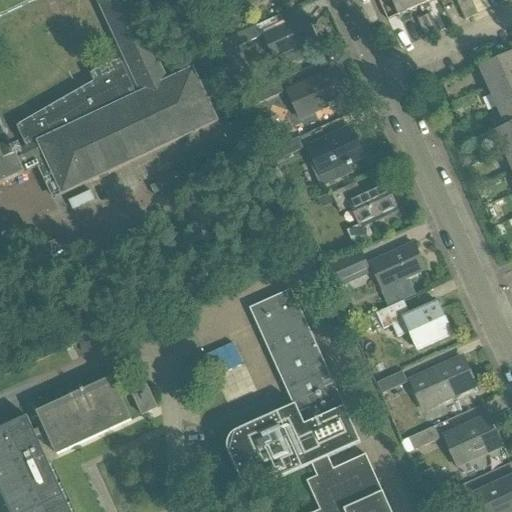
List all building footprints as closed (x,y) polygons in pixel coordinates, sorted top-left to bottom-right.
[(0,0),(0,186),(25,174),(21,167),(44,156),(63,195),(219,122),(194,69),(168,81),(130,0),(129,0),(97,0),(126,62),(122,64),(121,62),(93,76),(96,84),(15,122),(27,148),(22,150),(21,148),(15,151),(0,119),(0,17),(25,6),(36,0),(0,0)] [(419,7),(416,0),(390,0),(398,16),(419,7)] [(461,12),(474,6),(471,0),(461,0),(457,2),(461,12)] [(474,6),(461,12),(465,21),(478,15),(474,6)] [(421,30),(434,24),(430,14),(417,20),(421,30)] [(316,42),(305,18),(264,37),(274,60),(282,57),(286,66),(306,57),(302,48),(316,42)] [(434,24),(421,30),(425,39),(438,33),(434,24)] [(256,27),(224,41),(229,53),(261,39),(256,27)] [(489,88),(511,77),(511,54),(480,69),(489,88)] [(334,73),(286,93),(298,121),(346,100),(334,73)] [(511,100),(511,77),(489,88),(497,107),(511,100)] [(278,82),(251,94),(257,106),(283,94),(278,82)] [(511,100),(497,107),(506,127),(507,127),(511,124),(511,100)] [(511,124),(507,127),(506,127),(494,132),(504,153),(511,149),(511,124)] [(351,129),(308,148),(322,178),(364,158),(351,129)] [(298,139),(271,152),(276,162),(303,150),(298,139)] [(161,183),(151,188),(155,195),(165,190),(161,183)] [(357,184),(331,196),(339,214),(352,208),(360,227),(348,232),(353,244),(372,236),(368,227),(398,213),(385,184),(361,195),(357,184)] [(331,196),(318,202),(322,210),(335,204),(331,196)] [(414,247),(372,265),(382,289),(425,271),(414,247)] [(323,268),(334,291),(371,274),(361,251),(323,268)] [(69,511),(46,461),(37,440),(47,435),(56,456),(132,421),(113,379),(38,414),(42,424),(32,429),(27,419),(0,431),(0,490),(10,511),(391,511),(366,456),(334,471),(329,459),(361,445),(292,291),(249,310),(293,407),(236,433),(232,436),(230,439),(229,442),(228,445),(228,448),(228,451),(229,453),(241,480),(243,484),(246,486),(250,488),(253,489),(257,489),(261,489),(312,466),(317,478),(307,482),(320,511),(318,511),(69,511)] [(403,303),(377,316),(383,330),(393,326),(398,337),(409,332),(417,350),(451,335),(437,304),(410,317),(403,303)] [(139,320),(145,334),(163,326),(156,312),(139,320)] [(217,378),(242,366),(232,344),(207,356),(217,378)] [(410,382),(424,413),(477,389),(463,358),(410,382)] [(409,385),(403,372),(378,384),(383,396),(409,385)] [(141,416),(157,409),(145,382),(129,390),(141,416)] [(459,469),(504,449),(490,417),(445,438),(459,469)] [(418,435),(412,422),(397,429),(403,441),(418,435)] [(441,441),(435,429),(409,441),(415,453),(441,441)] [(511,511),(511,478),(474,496),(480,511),(511,511)] [(443,494),(440,486),(426,492),(430,500),(443,494)] [(465,486),(439,497),(443,507),(469,496),(465,486)]
